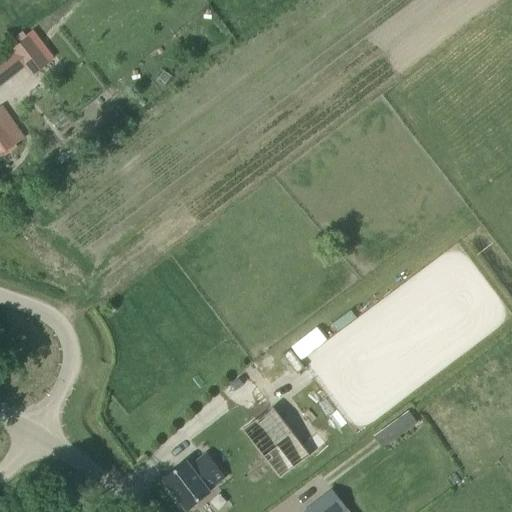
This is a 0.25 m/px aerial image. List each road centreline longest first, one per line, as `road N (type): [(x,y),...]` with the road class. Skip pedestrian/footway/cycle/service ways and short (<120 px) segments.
road 1 (unclassified): [(35,431),(69,379),(72,356),(55,316),(0,294)]
road 2 (unclassified): [(132,511),(35,431)]
